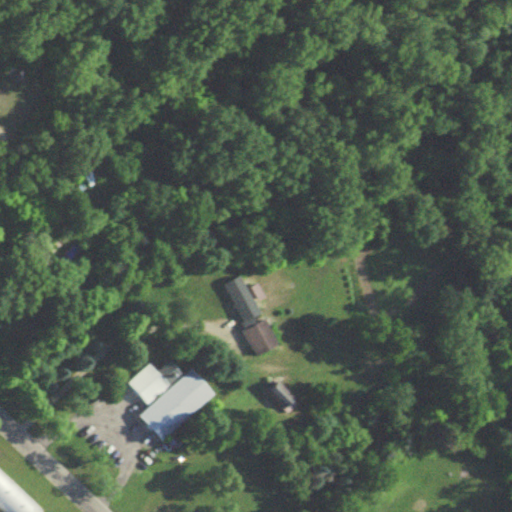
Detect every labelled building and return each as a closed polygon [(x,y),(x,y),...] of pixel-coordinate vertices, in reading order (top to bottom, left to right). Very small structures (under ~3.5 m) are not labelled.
[(214,281),(234,270),(255,308),(247,313),(252,323),(258,320),(270,341),(250,352),(237,328),(239,327),(214,281)] [(141,401),(121,379),(143,360),(151,368),(164,357),(176,371),(164,382),(165,383),(185,366),(207,392),(155,438),(133,413),(156,393),(153,390),(141,401)] [(260,390),(271,380),(288,399),(276,409),(260,390)] [(2,511),(0,510),(0,476),(34,509),(31,511),(2,511)] [(159,487),(142,505),(149,511),(164,511),(166,510),(167,510),(175,503),(159,487)]
